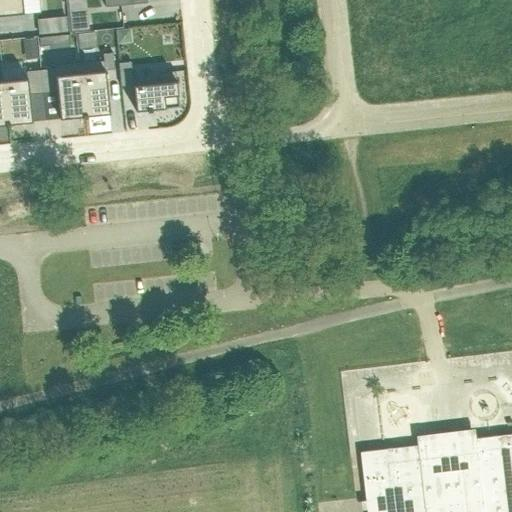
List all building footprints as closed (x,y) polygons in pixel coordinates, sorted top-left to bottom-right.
[(0,0),(0,17),(24,15),(22,0),(0,0)] [(87,30),(85,13),(69,15),(71,32),(87,30)] [(65,18),(38,20),(39,34),(67,32),(65,18)] [(117,31),(118,43),(127,43),(130,39),(129,30),(117,31)] [(48,37),(39,38),(39,46),(49,45),(48,37)] [(103,61),(79,64),(84,118),(87,118),(86,116),(109,114),(105,71),(114,70),(113,53),(102,54),(103,61)] [(131,62),(118,63),(120,86),(133,85),(131,62)] [(54,69),(40,70),(42,94),(57,92),(59,119),(82,117),(82,119),(84,118),(79,64),(54,66),(54,69)] [(27,79),(2,81),(7,126),(9,126),(9,124),(32,122),(29,95),(42,94),(40,70),(26,72),(27,79)] [(133,85),(135,111),(147,110),(147,112),(151,111),(151,110),(168,108),(178,107),(177,92),(175,71),(157,73),(158,83),(133,85)] [(511,511),(511,434),(496,436),(360,452),(366,511),(511,511)]
